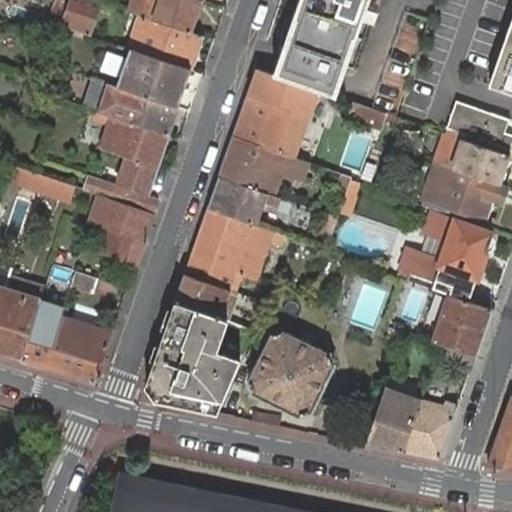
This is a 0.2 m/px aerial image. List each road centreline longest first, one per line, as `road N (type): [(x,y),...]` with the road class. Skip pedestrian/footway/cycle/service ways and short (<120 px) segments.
road 1 (residential): [(255,0),(119,388),(102,410)]
road 2 (tertiary): [(454,486),(102,410)]
road 3 (residential): [(454,486),(511,326)]
